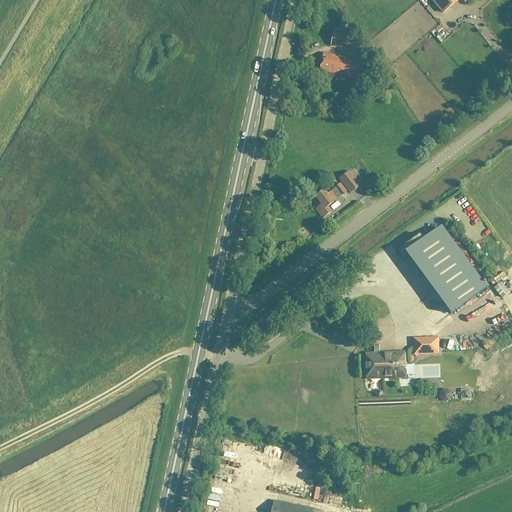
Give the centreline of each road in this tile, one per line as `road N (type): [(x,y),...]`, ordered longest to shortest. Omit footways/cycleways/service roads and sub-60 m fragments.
road 1 (primary): [(197,354),(274,0)]
road 2 (unclassified): [(229,307),(252,305),(511,105)]
road 3 (unclassified): [(229,307),(295,0)]
road 4 (unknown): [(213,377),(356,277),(390,268),(409,298)]
road 5 (unclassified): [(0,449),(164,359),(197,354)]
road 6 (primary): [(163,511),(197,354)]
road 7 (unclassified): [(183,511),(217,357)]
